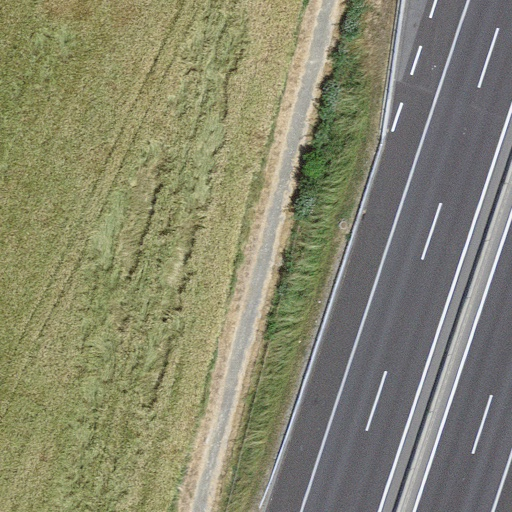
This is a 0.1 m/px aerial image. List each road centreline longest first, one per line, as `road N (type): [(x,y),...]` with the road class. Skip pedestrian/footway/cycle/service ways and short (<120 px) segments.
road 1 (motorway): [(508,0),(339,511)]
road 2 (track): [(200,511),(331,0)]
road 3 (motorway): [(453,511),(511,334)]
